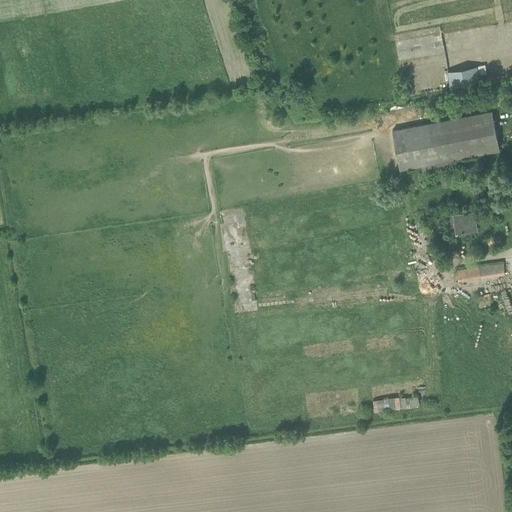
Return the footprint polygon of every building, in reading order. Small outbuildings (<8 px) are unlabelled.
[(479,81),(476,67),(448,72),(451,86),(479,81)] [(492,112),(392,131),(399,169),(499,149),(492,112)] [(454,215),(448,216),(450,234),(456,233),(476,230),(474,213),(454,215)] [(493,247),(497,241),(490,236),(486,242),(493,247)] [(505,275),(503,263),(456,270),(457,282),(505,275)] [(419,406),(418,395),(373,399),(374,411),(419,406)]
